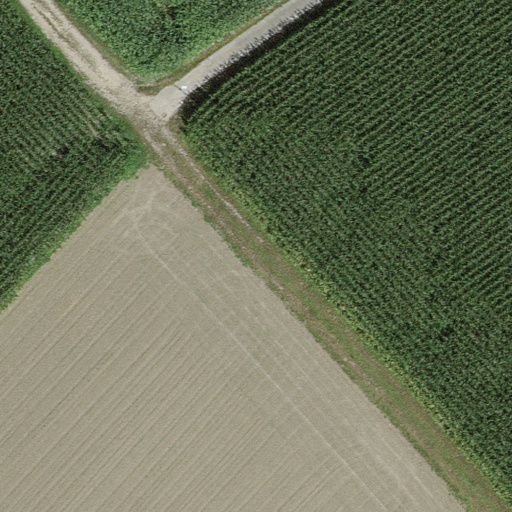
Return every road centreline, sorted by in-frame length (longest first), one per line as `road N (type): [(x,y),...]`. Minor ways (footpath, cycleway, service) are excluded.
road 1 (track): [(32,0),(490,511)]
road 2 (track): [(308,0),(140,120)]
